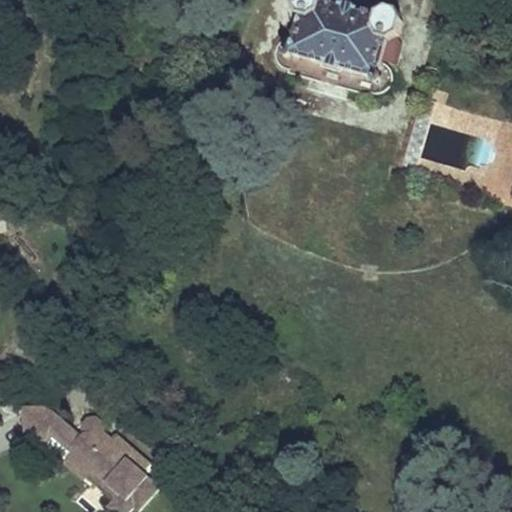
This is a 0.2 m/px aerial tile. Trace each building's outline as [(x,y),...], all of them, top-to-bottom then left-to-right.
[(383,87),(396,42),(404,41),(408,39),(411,37),(413,34),(414,30),(414,26),(414,22),(413,19),(410,16),(407,13),(404,12),(400,11),(396,11),(393,13),(389,15),(387,17),(325,1),(324,0),(293,0),(292,3),(293,7),(294,11),(296,15),(298,17),(302,20),(306,21),(296,62),(383,87)] [(494,186),(511,189),(509,204),(511,204),(511,133),(504,132),(494,186)] [(10,359),(0,351),(0,366),(3,368),(10,359)] [(86,439),(79,448),(100,466),(104,461),(108,456),(135,478),(131,482),(125,491),(140,504),(150,490),(155,494),(175,469),(158,456),(165,447),(131,419),(127,423),(117,415),(117,407),(110,402),(102,403),(96,409),(97,418),(95,420),(91,425),(83,419),(87,414),(61,392),(37,394),(40,434),(67,423),(86,439)] [(95,420),(87,414),(83,419),(91,425),(95,420)] [(135,478),(108,456),(104,461),(131,482),(135,478)]
